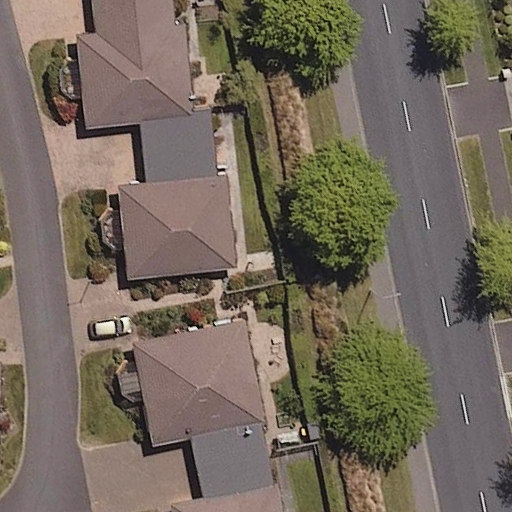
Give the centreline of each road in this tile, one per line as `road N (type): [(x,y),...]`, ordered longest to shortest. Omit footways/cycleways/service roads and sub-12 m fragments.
road 1 (tertiary): [(383,0),(485,511)]
road 2 (residential): [(0,65),(26,162),(49,319),(57,428),(45,511)]
